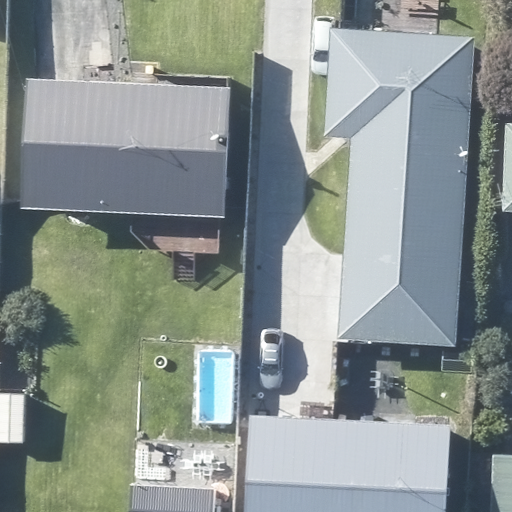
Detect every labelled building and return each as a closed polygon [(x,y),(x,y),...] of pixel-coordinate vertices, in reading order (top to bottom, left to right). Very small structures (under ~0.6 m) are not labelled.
[(435,32),(373,27),(326,25),(319,134),(345,135),(338,253),(333,337),(453,346),(454,335),(455,313),(455,301),(457,282),(459,247),(471,34),(435,32)] [(113,82),(38,79),(18,77),(14,207),(220,216),(225,85),(217,85),(129,82),(113,82)] [(511,124),(501,125),(497,207),(503,207),(511,207),(511,124)] [(363,378),(370,393),(386,395),(396,382),(389,367),(373,365),(363,378)] [(440,511),(445,424),(404,422),(330,417),(245,414),(240,511),(440,511)] [(194,437),(193,484),(221,485),(222,438),(194,437)] [(511,511),(511,452),(489,451),(488,511),(511,511)]
